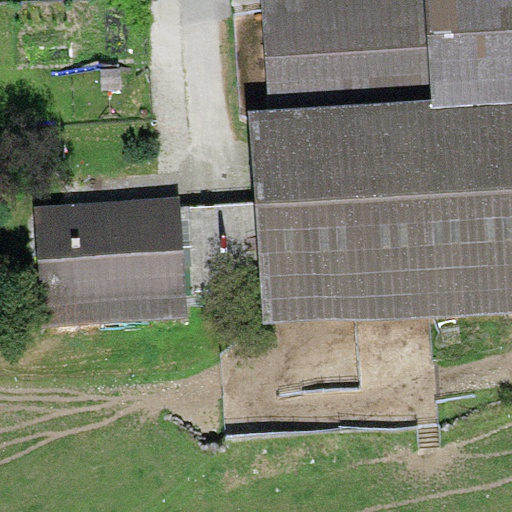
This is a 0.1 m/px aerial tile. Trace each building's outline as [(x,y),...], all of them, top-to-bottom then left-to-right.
[(261,0),(268,125),(439,116),(433,0),(261,0)] [(511,0),(433,0),(439,116),(511,112),(511,0)] [(258,125),(262,208),(267,291),(268,324),(511,311),(511,112),(439,116),(268,125),(258,125)] [(174,213),(178,295),(267,291),(262,208),(174,213)] [(174,213),(37,219),(42,328),(180,321),(178,295),(174,213)]
